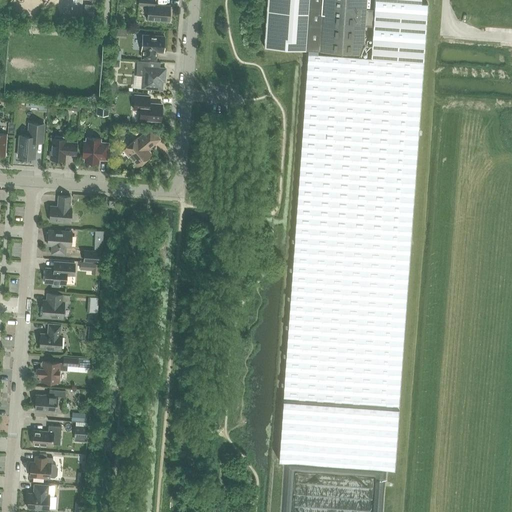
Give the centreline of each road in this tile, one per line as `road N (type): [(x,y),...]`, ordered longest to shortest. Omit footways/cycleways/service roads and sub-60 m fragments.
road 1 (residential): [(34,184),(177,192),(195,0)]
road 2 (residential): [(6,511),(34,184)]
